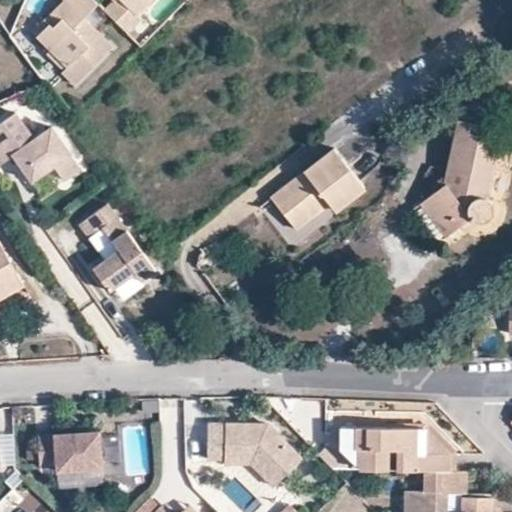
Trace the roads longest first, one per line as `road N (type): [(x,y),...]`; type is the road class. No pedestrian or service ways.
road 1 (unknown): [(273,376),(208,202),(208,183),(462,0)]
road 2 (residential): [(0,384),(248,375),(447,382)]
